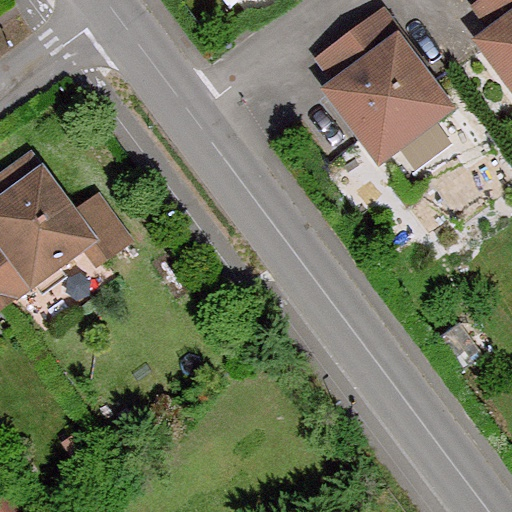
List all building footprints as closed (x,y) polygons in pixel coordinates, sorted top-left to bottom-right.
[(487,47),(511,80),(511,0),(489,0),(478,9),(499,38),(487,47)] [(384,15),(320,62),(341,90),(333,96),(380,159),(444,112),(399,51),(407,45),(384,15)] [(0,299),(4,306),(31,286),(32,288),(93,243),(74,216),(31,158),(0,181),(0,206),(5,212),(0,215),(0,299)] [(99,198),(74,216),(93,243),(118,225),(99,198)] [(118,225),(93,243),(105,259),(130,241),(118,225)]
